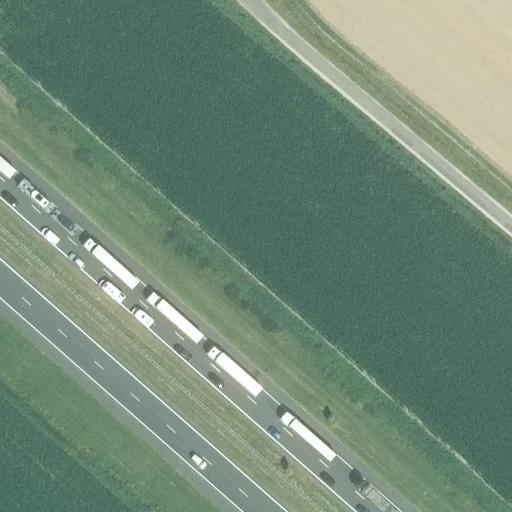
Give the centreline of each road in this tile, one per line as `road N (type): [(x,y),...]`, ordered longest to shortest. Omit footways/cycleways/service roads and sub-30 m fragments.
road 1 (motorway): [(376,511),(0,178)]
road 2 (motorway): [(0,281),(261,511)]
road 3 (unclassified): [(511,228),(335,85),(249,0)]
